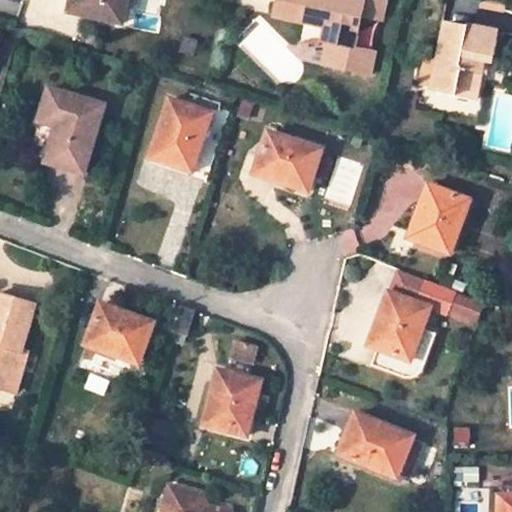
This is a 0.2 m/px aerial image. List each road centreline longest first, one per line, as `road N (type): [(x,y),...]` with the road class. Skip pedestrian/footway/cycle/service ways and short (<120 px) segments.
road 1 (residential): [(0,221),(312,340)]
road 2 (residential): [(312,340),(277,511)]
